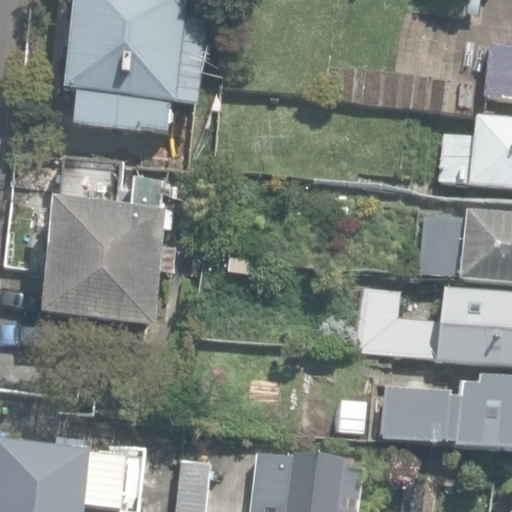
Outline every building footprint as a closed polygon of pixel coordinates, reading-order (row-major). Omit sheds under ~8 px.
[(76,130),(144,138),(145,134),(171,136),(174,105),(201,108),(210,26),(188,24),(190,0),(78,0),(73,49),(68,95),(80,96),(76,130)] [(511,44),(496,46),(495,107),(511,108),(511,44)] [(486,138),(456,135),(448,185),(511,191),(511,119),(488,117),(486,138)] [(47,320),(157,329),(161,276),(177,277),(178,257),(177,256),(177,252),(165,251),(171,188),(137,185),(136,194),(123,193),(125,167),(68,162),(65,203),(58,203),(47,320)] [(511,217),(455,212),(445,279),(511,286),(511,217)] [(511,294),(420,284),(408,359),(511,371),(511,294)] [(511,384),(473,382),(463,454),(511,458),(511,384)] [(0,511),(124,511),(129,463),(93,459),(93,456),(0,446),(0,511)] [(360,511),(366,470),(260,457),(250,511),(360,511)] [(177,511),(206,511),(210,467),(181,464),(177,511)]
